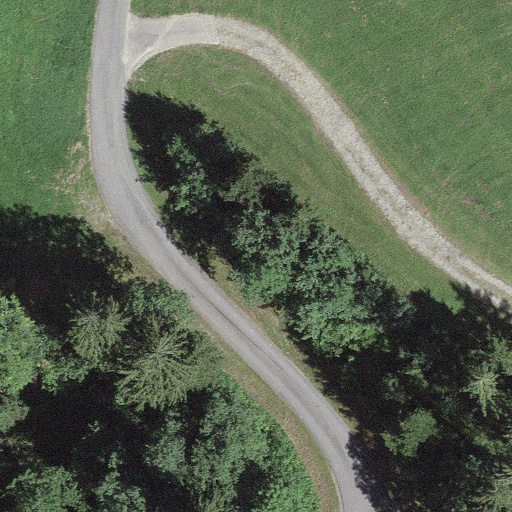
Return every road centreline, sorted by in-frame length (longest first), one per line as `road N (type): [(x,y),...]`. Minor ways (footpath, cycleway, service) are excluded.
road 1 (track): [(364,511),(349,463),(322,422),(155,252),(129,211),(105,134),(116,0)]
road 2 (track): [(511,300),(450,261),(396,209),(259,45),(239,33),(194,31),(109,41)]
